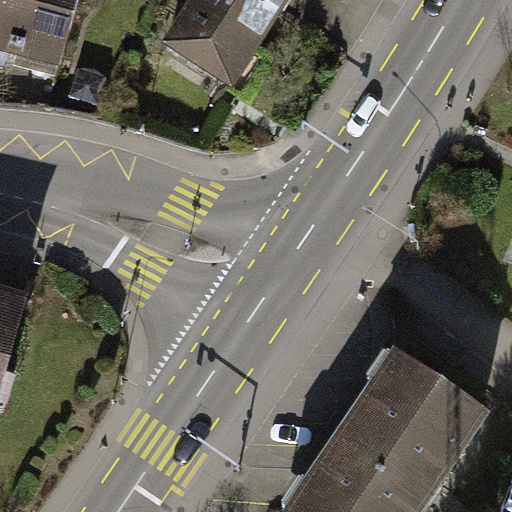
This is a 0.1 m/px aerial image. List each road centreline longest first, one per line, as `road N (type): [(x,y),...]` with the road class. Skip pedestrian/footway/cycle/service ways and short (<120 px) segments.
road 1 (primary): [(277,283),(458,0)]
road 2 (tertiary): [(277,283),(219,255),(0,194)]
road 3 (primary): [(120,511),(277,283)]
road 4 (residential): [(511,362),(398,278)]
